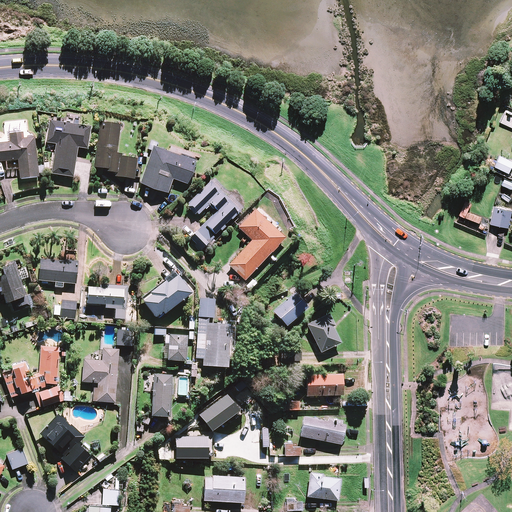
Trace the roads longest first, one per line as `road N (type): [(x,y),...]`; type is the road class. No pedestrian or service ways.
road 1 (secondary): [(337,189),(272,131),(209,98),(93,67),(0,68)]
road 2 (tertiary): [(390,511),(386,367)]
road 3 (residential): [(125,228),(72,211),(0,225)]
